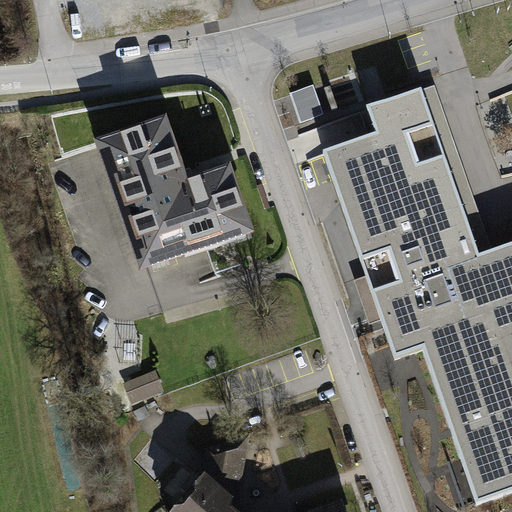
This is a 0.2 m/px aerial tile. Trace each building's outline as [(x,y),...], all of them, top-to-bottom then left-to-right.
[(330,86),(323,88),(331,112),(338,110),(330,86)] [(314,87),(291,95),(301,124),(324,116),(314,87)] [(437,89),(424,93),(474,236),(475,238),(482,258),(490,255),(494,254),(486,232),(437,89)] [(380,137),(326,156),(359,253),(367,276),(383,320),(392,346),(396,358),(414,351),(425,347),(454,428),(456,436),(464,458),(479,501),(480,503),(511,491),(511,247),(494,254),(490,255),(482,258),(475,238),(474,236),(424,93),(416,96),(371,111),(380,137)] [(163,113),(93,136),(136,265),(253,227),(232,161),(184,177),(180,166),(163,113)] [(383,320),(367,276),(354,280),(370,324),(383,320)] [(165,389),(157,369),(121,384),(130,404),(165,389)] [(172,503),(165,511),(346,511),(341,498),(307,509),(305,511),(270,511),(256,509),(255,511),(240,511),(235,506),(249,437),(206,447),(202,469),(193,478),(194,486),(181,500),(172,503)]
